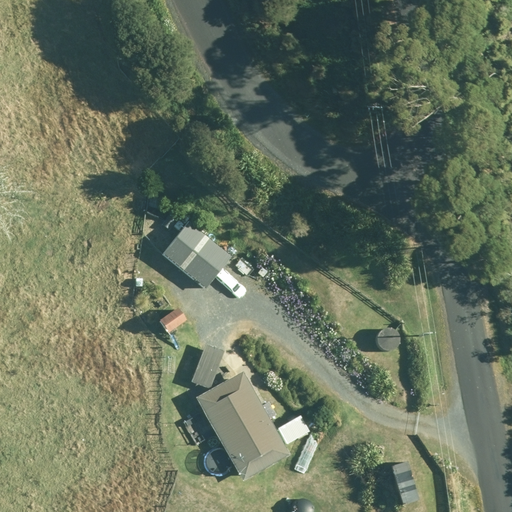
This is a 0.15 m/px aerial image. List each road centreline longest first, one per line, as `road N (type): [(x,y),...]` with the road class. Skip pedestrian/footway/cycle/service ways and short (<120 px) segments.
road 1 (unclassified): [(440,178),(505,511)]
road 2 (residential): [(440,178),(384,189),(333,176),(279,126),(211,0)]
road 3 (unclassified): [(414,0),(440,178)]
